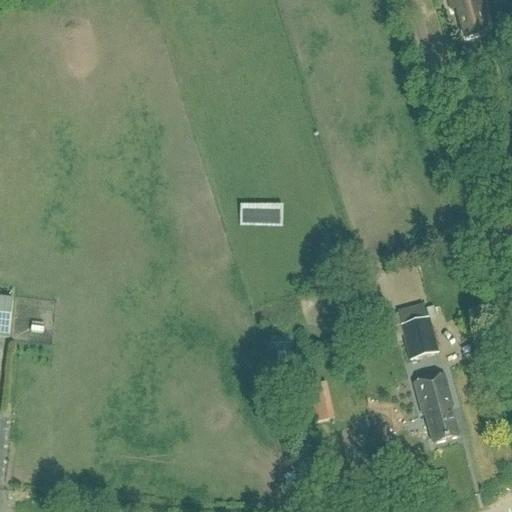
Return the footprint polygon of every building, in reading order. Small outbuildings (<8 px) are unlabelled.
[(492,34),(482,0),(448,0),(450,6),(455,5),(466,42),(492,34)] [(504,0),(497,0),(491,2),(496,16),(509,12),(504,0)] [(13,304),(0,302),(0,339),(9,340),(13,304)] [(425,322),(422,310),(408,314),(411,325),(400,328),(410,364),(438,357),(428,321),(425,322)] [(19,323),(19,337),(30,337),(30,323),(19,323)] [(453,412),(444,379),(414,387),(423,420),(425,419),(433,448),(459,441),(451,412),(453,412)]
